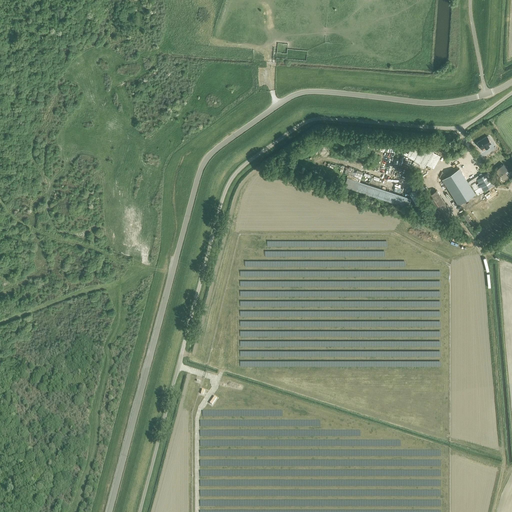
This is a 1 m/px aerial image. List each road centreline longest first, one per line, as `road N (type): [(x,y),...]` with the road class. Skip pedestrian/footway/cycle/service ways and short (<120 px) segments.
road 1 (unclassified): [(108,511),(208,156),(304,92),(441,103),(511,81)]
road 2 (unclassified): [(139,511),(233,175),(309,120),(461,127),(511,93)]
road 3 (track): [(76,511),(107,346),(119,320),(118,283)]
road 4 (track): [(147,267),(14,219),(0,200)]
road 5 (track): [(118,283),(0,321)]
